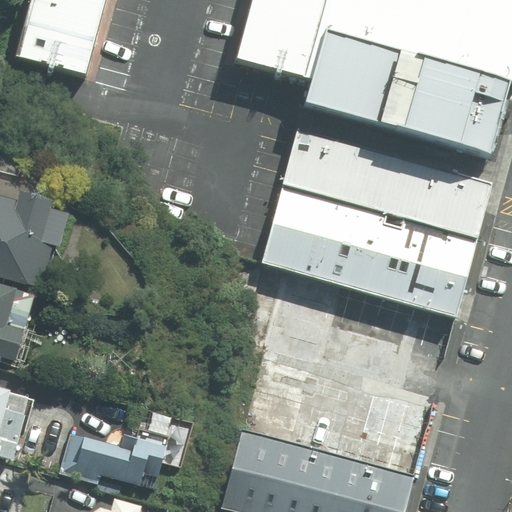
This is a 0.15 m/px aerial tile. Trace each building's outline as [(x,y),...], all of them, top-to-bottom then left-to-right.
[(103,0),(31,0),(15,58),(83,78),(103,0)] [(332,0),(250,0),(234,63),(309,86),(322,36),(332,0)] [(511,0),(332,0),(322,36),(506,88),(511,68),(511,0)] [(302,108),(486,160),(506,88),(322,36),(309,86),(302,108)] [(487,187),(298,134),(283,188),(473,241),(487,187)] [(473,241),(283,188),(262,262),(452,315),(473,241)] [(0,210),(0,284),(16,289),(33,219),(0,210)] [(75,412),(61,468),(149,491),(163,435),(75,412)] [(236,511),(406,511),(416,477),(241,430),(220,507),(236,511)]
